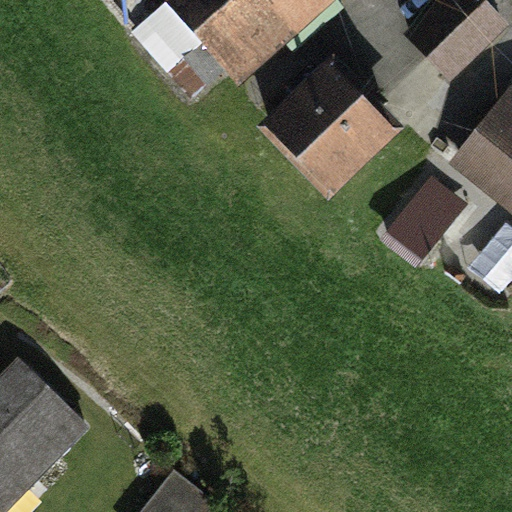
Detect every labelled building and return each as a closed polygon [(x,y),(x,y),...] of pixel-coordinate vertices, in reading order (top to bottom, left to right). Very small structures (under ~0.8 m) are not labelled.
[(167,0),(133,31),(192,97),(301,0),(167,0)] [(502,22),(481,0),(450,0),(425,25),(461,62),(502,22)] [(333,69),(272,127),(329,187),(390,129),(333,69)] [(511,95),(461,158),(511,199),(511,95)] [(442,232),(410,205),(387,233),(420,260),(442,232)] [(84,424),(21,363),(0,384),(0,491),(17,474),(26,483),(84,424)] [(200,511),(208,503),(175,478),(148,511),(200,511)]
